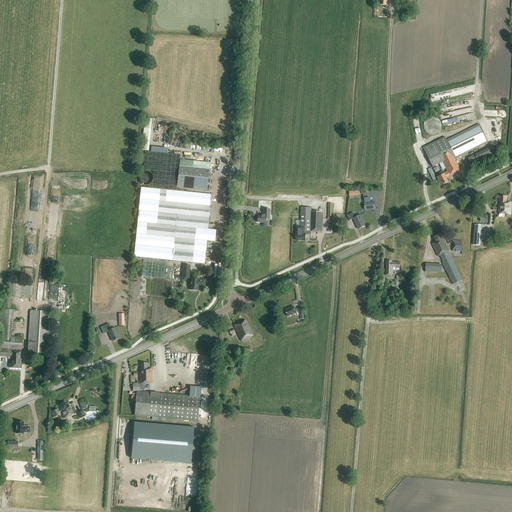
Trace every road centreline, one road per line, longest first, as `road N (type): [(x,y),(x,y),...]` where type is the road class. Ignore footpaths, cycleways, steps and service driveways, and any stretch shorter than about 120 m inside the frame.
road 1 (tertiary): [(251,0),(229,275),(235,305)]
road 2 (tertiary): [(235,305),(511,172)]
road 3 (tertiary): [(0,412),(235,305)]
road 4 (unknown): [(119,358),(108,511)]
